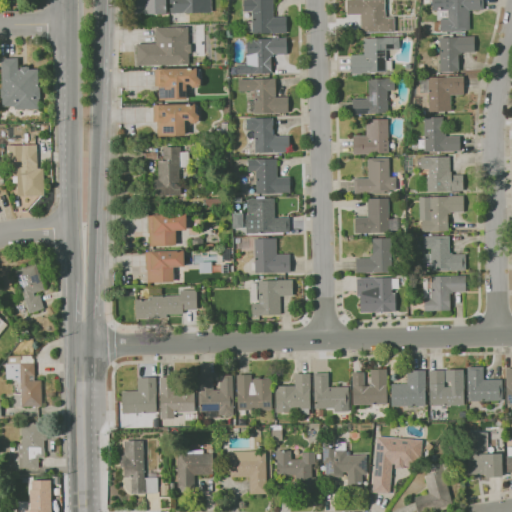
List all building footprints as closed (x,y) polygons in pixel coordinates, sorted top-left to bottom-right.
[(146,14),(146,13),(132,13),(131,0),(167,0),(168,13),(146,14)] [(171,14),(171,0),(212,0),(213,12),(171,14)] [(287,33),(253,34),(253,32),(244,32),(244,21),(253,21),(253,11),(244,11),(244,0),(274,0),(274,17),(287,17),(287,33)] [(361,33),(361,14),(348,14),(348,0),(385,0),(385,18),(394,17),(394,32),(361,33)] [(441,31),(440,19),(448,18),(448,10),(433,11),(432,0),(483,0),(484,10),(470,10),(470,30),(441,31)] [(138,65),(138,43),(157,43),(156,28),(189,27),(189,44),(192,44),(192,53),(190,53),(190,64),(138,65)] [(441,72),(440,37),(475,36),(476,52),(462,52),(462,55),(459,55),(459,71),(441,72)] [(352,73),(351,55),(364,54),(364,38),(399,37),(400,49),(387,49),(387,72),(352,73)] [(238,74),(237,64),(246,64),(246,62),(248,62),(247,39),(271,39),(271,38),(287,38),(288,54),(274,54),(274,56),(272,56),(272,73),(259,73),(259,74),(238,74)] [(0,73),(0,108),(38,108),(38,67),(17,67),(17,57),(0,57),(0,73)] [(160,100),(160,86),(156,86),(155,69),(197,68),(197,77),(201,80),(201,84),(198,87),(194,87),(190,84),(187,84),(187,99),(160,100)] [(451,111),(428,111),(428,93),(420,93),(420,77),(464,76),(464,95),(451,95),(451,111)] [(254,114),(254,112),(247,113),(247,101),(255,101),(254,91),(239,91),(239,79),(275,78),(276,97),(289,97),(289,113),(254,114)] [(353,115),(353,99),(366,99),(366,96),(369,96),(369,79),(395,78),(395,90),(388,91),(389,114),(353,115)] [(159,136),(158,122),(154,122),(154,105),(196,104),(196,112),(199,116),(200,120),(197,123),(193,123),(189,120),(186,120),(186,135),(159,136)] [(461,151),(425,152),(425,117),(444,116),(444,133),(446,133),(447,136),(460,136),(461,151)] [(290,152),(255,153),(255,130),(247,130),(247,118),(273,118),(273,120),(274,120),(274,125),(272,125),(272,129),(274,129),(275,134),(276,134),(276,136),(290,136),(290,152)] [(354,154),(354,136),(367,135),(366,119),(389,119),(390,153),(372,153),(372,154),(354,154)] [(228,135),(218,135),(218,129),(223,129),(223,124),(228,124),(228,135)] [(43,168),(36,168),(36,144),(8,145),(9,196),(43,195),(43,168)] [(154,196),(154,180),(159,179),(159,161),(164,160),(164,147),(181,146),(181,152),(189,152),(190,167),(182,167),(182,169),(180,169),(181,195),(154,196)] [(463,191),(429,191),(429,169),(421,169),(421,168),(418,168),(418,158),(421,158),(421,157),(450,157),(451,175),(463,175),(463,191)] [(372,193),(355,193),(355,178),(369,178),(368,159),(389,158),(390,177),(396,177),(397,190),(390,190),(390,193),(372,193)] [(291,193),(257,193),(257,171),(249,171),(249,159),(277,159),(278,177),(291,177),(291,193)] [(448,231),(422,232),(422,220),(420,220),(420,197),(448,197),(448,196),(464,196),(464,212),(451,212),(451,214),(448,214),(448,231)] [(247,234),(246,215),(250,215),(250,199),(275,198),(276,218),(289,218),(289,232),(247,234)] [(206,209),(206,199),(222,199),(222,209),(206,209)] [(356,233),(356,217),(368,217),(368,199),(388,199),(389,218),(397,218),(398,232),(356,233)] [(151,246),(150,233),(149,233),(148,216),(154,216),(154,214),(187,213),(188,230),(176,230),(177,245),(151,246)] [(232,227),(241,228),(242,217),(232,217),(232,227)] [(255,273),(255,239),(262,238),(262,237),(268,236),(269,238),(277,238),(277,254),(290,254),(290,272),(255,273)] [(432,271),(432,248),(424,248),(424,236),(450,236),(450,252),(453,252),(453,254),(465,254),(466,270),(432,271)] [(196,247),(193,244),(193,240),(196,237),(200,237),(203,240),(203,244),(200,247),(196,247)] [(392,272),(357,273),(357,258),(371,258),(371,255),(373,255),(373,238),(392,238),(392,272)] [(175,282),(148,282),(148,270),(146,270),(146,252),(151,252),(151,251),(185,250),(185,267),(174,267),(175,282)] [(15,269),(27,313),(43,308),(38,292),(44,290),(36,263),(15,269)] [(425,311),(424,278),(432,278),(432,276),(466,275),(466,291),(453,292),(453,293),(450,293),(451,311),(425,311)] [(361,313),(360,297),(357,297),(357,278),(375,277),(375,278),(398,277),(399,289),(392,289),(392,293),(395,293),(396,312),(361,313)] [(253,315),(253,304),(251,304),(251,282),(259,281),(293,280),(294,295),(281,296),(281,314),(253,315)] [(137,318),(136,300),(150,299),(150,296),(181,295),(181,290),(197,290),(198,309),(184,310),(184,313),(168,314),(168,317),(149,318),(137,318)] [(20,406),(41,406),(40,379),(33,380),(33,355),(5,356),(5,380),(20,379),(20,406)] [(469,401),(468,382),(469,382),(468,367),(484,366),(484,379),(503,379),(503,400),(469,401)] [(376,411),(376,404),(354,405),(353,372),(365,372),(365,385),(370,385),(370,382),(372,382),(371,369),(387,369),(388,386),(387,386),(388,404),(385,404),(386,410),(376,411)] [(427,406),(392,406),(392,384),(408,384),(408,371),(426,370),(427,406)] [(430,406),(430,370),(444,370),(445,387),(452,386),(452,382),(447,382),(446,370),(464,370),(465,405),(430,406)] [(315,408),(314,373),(329,373),(329,387),(349,386),(350,412),(334,412),(334,408),(315,408)] [(299,414),(299,409),(292,409),(292,412),(276,412),(276,386),(296,386),(296,374),(310,374),(311,408),(309,408),(310,414),(299,414)] [(207,418),(207,411),(200,411),(199,376),(213,376),(214,390),(221,390),(220,375),(234,375),(235,415),(219,415),(219,411),(217,411),(218,418),(207,418)] [(239,411),(237,375),(252,375),(252,383),(253,382),(253,379),(255,379),(255,377),(261,377),(261,378),(265,378),(265,377),(269,377),(269,379),(271,379),(273,409),(239,411)] [(175,418),(161,418),(160,377),(176,376),(177,389),(196,389),(196,395),(198,395),(198,408),(196,408),(196,412),(175,412),(175,418)] [(123,413),(122,391),(139,391),(138,377),(157,377),(158,412),(123,413)] [(37,468),(37,458),(44,458),(44,422),(19,422),(19,468),(37,468)] [(250,433),(250,429),(253,429),(253,425),(258,425),(258,429),(256,429),(256,433),(250,433)] [(283,440),(273,440),(272,429),(283,429),(283,440)] [(503,477),(486,477),(486,475),(467,475),(467,432),(488,432),(488,453),(503,453),(503,477)] [(391,487),(374,485),(378,436),(423,440),(422,458),(412,457),(412,459),(400,458),(400,461),(393,461),(391,487)] [(133,493),(132,477),(125,477),(125,467),(121,467),(121,454),(125,454),(125,440),(144,440),(145,477),(159,477),(159,493),(133,493)] [(349,489),(348,471),(343,472),(344,476),(335,477),(335,478),(327,478),(327,462),(324,462),(323,443),(346,442),(347,455),(367,454),(367,475),(363,475),(363,489),(349,489)] [(179,493),(178,452),(186,452),(186,450),(204,449),(204,453),(214,453),(215,474),(195,475),(196,492),(179,493)] [(251,494),(250,476),(231,477),(231,452),(257,451),(257,453),(266,452),(267,493),(251,494)] [(296,491),(296,475),(277,475),(277,451),(292,451),(292,459),(303,459),(303,452),(316,452),(316,463),(312,463),(312,477),(316,477),(316,491),(296,491)] [(422,511),(418,511),(415,497),(429,493),(423,466),(442,462),(447,461),(449,468),(445,469),(454,504),(422,511)] [(50,511),(50,479),(29,480),(29,510),(24,510),(23,511),(50,511)] [(162,495),(162,485),(170,485),(170,495),(162,495)]
